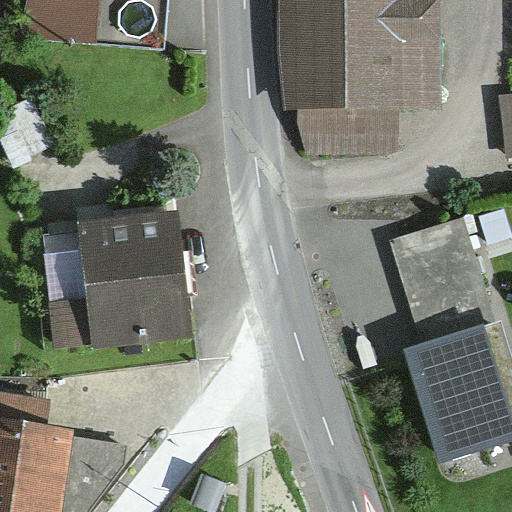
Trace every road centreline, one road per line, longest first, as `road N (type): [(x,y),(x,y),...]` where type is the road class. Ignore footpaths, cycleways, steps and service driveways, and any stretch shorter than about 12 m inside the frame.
road 1 (tertiary): [(354,511),(290,331),(271,251),(245,0)]
road 2 (track): [(493,0),(474,95),(437,155),(350,183),(260,188)]
road 3 (track): [(142,511),(290,331)]
road 4 (track): [(250,511),(259,368)]
